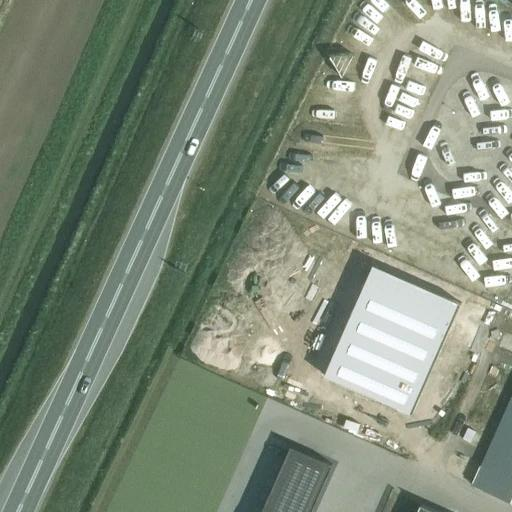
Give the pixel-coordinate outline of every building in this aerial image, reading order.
[(507,13),(496,15),(501,39),(511,37),(507,13)] [(428,39),(422,63),(443,68),(449,44),(428,39)] [(478,102),(498,89),(492,81),(473,94),(478,102)] [(465,146),(450,164),(459,172),(475,154),(465,146)] [(467,170),(475,176),(489,160),(482,154),(467,170)] [(496,162),(482,176),(489,183),(503,169),(496,162)] [(486,224),(495,221),(489,202),(480,205),(486,224)] [(511,502),(511,396),(486,456),(485,460),(484,460),(473,485),(511,502)] [(291,446),(262,511),(311,511),(333,465),(291,446)] [(466,511),(426,494),(417,511),(466,511)]
